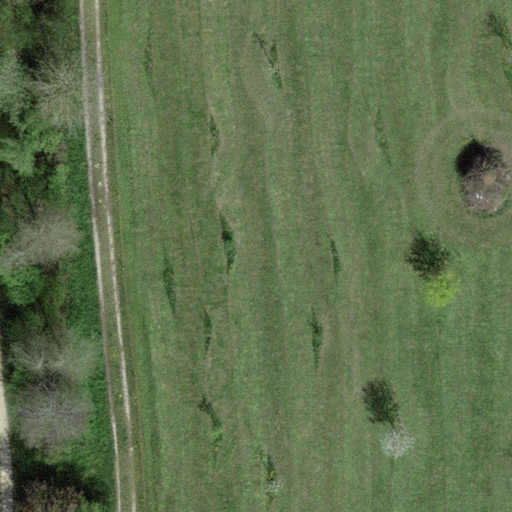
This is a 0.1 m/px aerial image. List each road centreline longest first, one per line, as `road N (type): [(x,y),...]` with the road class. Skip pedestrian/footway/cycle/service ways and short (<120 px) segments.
road 1 (track): [(134,511),(94,0)]
road 2 (track): [(9,492),(133,478)]
